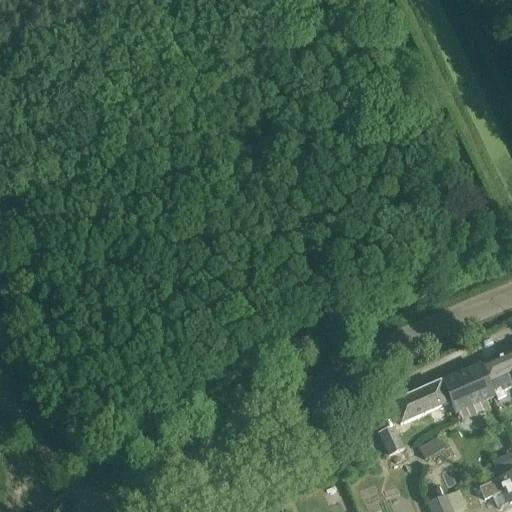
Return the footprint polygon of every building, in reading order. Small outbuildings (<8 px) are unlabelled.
[(511,390),(511,360),(510,356),(485,367),(499,402),(508,398),(506,393),(511,390)] [(474,416),(479,414),(477,409),(494,402),(481,369),(443,385),(456,417),(472,411),(474,416)] [(436,428),(454,420),(439,386),(392,407),(401,427),(430,415),(436,428)] [(386,460),(391,478),(409,474),(405,464),(408,463),(394,430),(379,437),(388,459),(386,460)] [(435,468),(448,460),(443,452),(447,449),(439,437),(418,451),(425,462),(429,460),(435,468)] [(510,471),(505,458),(503,459),(490,464),(495,477),(510,471)] [(508,506),(508,507),(511,505),(511,477),(480,492),(484,502),(492,499),(497,511),(508,506)] [(449,511),(444,499),(426,507),(428,511),(449,511)]
